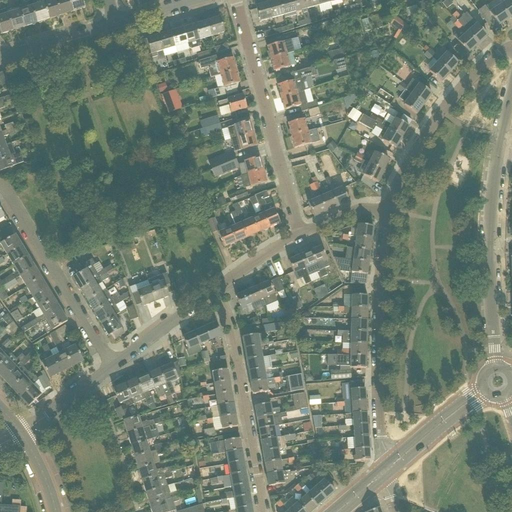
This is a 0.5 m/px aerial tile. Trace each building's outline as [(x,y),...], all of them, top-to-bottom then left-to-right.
[(61,16),(55,0),(54,0),(43,3),(48,20),(61,16)] [(55,0),(61,16),(73,12),(69,0),(55,0)] [(85,8),(82,0),(69,0),(73,12),(85,8)] [(278,0),(268,3),(272,19),(284,16),(279,0),(278,0)] [(279,0),(284,16),(295,12),(291,0),(279,0)] [(291,0),(295,12),(307,9),(304,0),(291,0)] [(304,0),(307,9),(318,6),(316,0),(304,0)] [(378,0),(368,3),(369,8),(381,5),(379,0),(378,0)] [(453,4),(449,0),(446,0),(442,4),(446,9),(453,4)] [(509,19),(511,16),(511,1),(511,0),(505,0),(506,2),(500,6),(509,19)] [(426,9),(423,2),(417,4),(420,11),(426,9)] [(32,7),(36,23),(48,20),(43,3),(32,7)] [(256,6),(260,22),(272,19),(268,3),(256,6)] [(486,7),(486,6),(486,5),(478,12),(491,29),(497,24),(499,26),(509,19),(500,6),(490,13),(486,7)] [(419,13),(416,6),(405,9),(408,17),(419,13)] [(19,11),(24,27),(36,23),(32,7),(19,11)] [(0,32),(1,35),(13,31),(8,15),(6,10),(0,11),(0,32)] [(13,31),(24,27),(19,11),(8,15),(13,31)] [(453,17),(456,21),(460,17),(456,12),(452,16),(453,17)] [(431,27),(433,24),(424,13),(421,15),(431,27)] [(478,45),(487,36),(477,25),(471,30),(468,27),(474,23),(466,13),(457,22),(478,45)] [(383,27),(379,15),(371,17),(374,30),(383,27)] [(458,42),(468,53),(478,45),(457,22),(456,21),(453,17),(450,20),(451,21),(455,26),(460,31),(453,37),(458,42)] [(211,37),(224,33),(219,18),(207,22),(211,37)] [(402,30),(406,25),(396,18),(391,24),(400,32),(402,30)] [(211,37),(207,22),(195,25),(199,40),(200,40),(211,37)] [(183,29),(187,43),(189,48),(191,50),(199,47),(201,44),(200,40),(199,40),(195,25),(183,29)] [(268,31),(263,33),(265,38),(276,35),(275,30),(274,26),(268,28),(268,31)] [(276,35),(288,31),(287,27),(275,30),(276,35)] [(175,47),(187,43),(183,29),(171,32),(175,47)] [(175,47),(171,32),(159,36),(163,50),(164,56),(177,53),(175,47)] [(157,56),(156,52),(163,50),(159,36),(140,41),(153,77),(157,75),(155,71),(150,54),(151,54),(152,58),(157,56)] [(269,58),(270,58),(270,59),(292,53),(294,53),(291,40),(267,47),(269,53),(268,54),(269,58)] [(229,50),(227,44),(215,48),(216,53),(229,50)] [(427,52),(432,57),(435,54),(430,49),(430,50),(426,46),(423,48),(427,52)] [(334,61),(343,58),(341,50),(328,53),(331,62),(334,61)] [(429,61),(432,57),(427,52),(424,55),(429,61)] [(274,72),(289,68),(295,66),(292,53),(270,59),(271,61),(270,61),(271,66),(272,65),(274,72)] [(450,73),(458,64),(446,53),(438,62),(450,73)] [(216,56),(198,62),(200,69),(208,67),(211,78),(220,75),(236,71),(236,69),(237,69),(235,65),(234,65),(233,58),(217,63),(216,56)] [(438,62),(429,72),(441,83),(450,73),(438,62)] [(394,77),(384,70),(379,66),(376,69),(381,73),(391,81),(394,77)] [(290,74),(292,82),(278,86),(281,97),(298,93),(305,91),(303,83),(304,83),(306,79),(306,78),(310,77),(308,70),(290,74)] [(208,91),(210,98),(227,94),(225,87),(239,83),(238,77),(239,76),(237,72),(236,72),(236,71),(220,75),(223,87),(208,91)] [(0,73),(0,82),(3,89),(9,87),(4,72),(0,73)] [(401,83),(399,86),(424,104),(432,94),(413,80),(408,87),(402,83),(401,83)] [(157,86),(160,94),(168,91),(165,83),(157,86)] [(404,105),(417,115),(424,104),(399,86),(397,90),(403,94),(399,99),(406,103),(404,105)] [(161,96),(168,114),(182,109),(175,90),(161,96)] [(284,110),(300,106),(302,112),(307,111),(307,110),(318,107),(317,103),(316,100),(312,102),(309,90),(305,91),(298,93),(281,97),(284,110)] [(354,94),(343,99),(346,111),(356,97),(354,94)] [(246,109),(243,96),(227,100),(227,101),(218,103),(219,109),(228,106),(230,113),(246,109)] [(320,116),(318,107),(307,110),(307,111),(309,118),(320,116)] [(371,135),(395,149),(402,138),(372,120),(363,115),(359,123),(373,131),(371,135)] [(388,115),(384,121),(384,122),(374,116),(372,120),(402,138),(412,121),(402,115),(399,121),(395,119),(388,115)] [(202,129),(206,128),(220,123),(217,116),(200,122),(202,129)] [(288,124),(290,130),(289,131),(290,135),(291,135),(291,136),(307,132),(304,119),(288,124)] [(252,128),(250,122),(227,128),(231,140),(253,134),(253,132),(254,132),(253,127),(252,128)] [(222,132),(220,123),(206,128),(208,137),(222,132)] [(0,147),(5,146),(2,138),(16,133),(14,127),(6,130),(6,131),(0,133),(0,132),(0,147)] [(316,129),(307,132),(291,136),(292,137),(291,138),(292,142),(293,142),(295,149),(319,142),(316,129)] [(234,152),(257,146),(255,140),(256,140),(255,135),(254,136),(253,134),(231,140),(234,152)] [(326,147),(331,153),(337,147),(332,142),(326,147)] [(0,171),(23,163),(20,155),(15,157),(15,155),(12,145),(11,145),(10,144),(5,146),(0,147),(0,171)] [(383,171),(389,160),(375,153),(369,164),(383,171)] [(217,168),(236,160),(233,154),(226,157),(225,155),(214,159),(217,168)] [(261,164),(260,158),(244,163),(247,174),(263,170),(263,169),(264,168),(262,164),(261,164)] [(221,176),(239,168),(236,160),(217,168),(221,176)] [(363,163),(358,173),(363,175),(363,176),(377,183),(383,171),(369,164),(368,166),(363,163)] [(247,174),(247,175),(240,176),(244,189),(266,183),(265,177),(266,176),(265,172),(264,172),(263,170),(247,174)] [(313,184),(316,190),(320,189),(315,177),(311,179),(313,184)] [(337,208),(349,203),(343,188),(331,193),(337,208)] [(231,203),(248,196),(246,190),(229,197),(231,203)] [(266,192),(255,197),(258,204),(262,215),(268,229),(280,224),(271,204),(266,206),(263,200),(269,198),(266,192)] [(337,208),(331,193),(319,198),(326,213),(337,208)] [(226,204),(224,197),(217,200),(220,207),(226,204)] [(258,204),(255,197),(249,199),(252,206),(258,204)] [(319,198),(308,203),(314,218),(326,213),(319,198)] [(251,219),(246,222),(243,216),(238,206),(243,205),(242,202),(233,205),(235,212),(238,219),(246,238),(257,234),(251,219)] [(230,214),(235,226),(229,229),(235,243),(246,238),(238,219),(235,212),(230,214)] [(257,234),(268,229),(262,215),(251,219),(257,234)] [(218,230),(214,218),(208,221),(212,233),(218,230)] [(372,239),(373,227),(358,225),(356,237),(372,239)] [(13,234),(10,228),(9,227),(0,231),(0,237),(1,240),(13,234)] [(218,234),(224,248),(235,243),(229,229),(218,234)] [(21,246),(15,235),(0,243),(7,255),(21,246)] [(372,239),(356,237),(356,241),(355,249),(370,251),(372,239)] [(14,266),(28,257),(21,246),(7,255),(14,266)] [(329,267),(321,247),(310,252),(316,264),(319,271),(323,270),(329,267)] [(355,249),(354,257),(346,256),(346,255),(340,254),(340,259),(369,263),(370,251),(355,249)] [(319,271),(316,264),(310,252),(299,256),(311,283),(322,278),(319,271)] [(305,285),(307,284),(311,283),(299,256),(288,261),(294,274),(297,281),(302,278),(305,285)] [(17,272),(20,276),(34,268),(28,257),(14,266),(17,272)] [(336,263),(339,264),(345,264),(344,265),(353,266),(352,273),(367,275),(369,263),(340,259),(334,259),(336,263)] [(97,274),(93,267),(95,265),(92,260),(78,268),(82,273),(73,278),(80,290),(106,275),(113,270),(110,266),(103,270),(97,274)] [(41,278),(34,268),(20,276),(27,287),(41,278)] [(3,287),(8,284),(15,280),(12,275),(0,282),(0,286),(1,288),(3,287)] [(106,275),(80,290),(87,301),(100,294),(100,293),(96,287),(108,279),(106,275)] [(156,301),(168,297),(167,294),(173,292),(167,277),(161,279),(163,283),(150,287),(156,301)] [(33,298),(47,289),(41,278),(27,287),(33,298)] [(279,278),(271,281),(277,293),(284,290),(279,278)] [(18,284),(15,280),(8,284),(11,289),(18,284)] [(277,302),(268,282),(257,287),(263,300),(266,307),(267,306),(277,302)] [(313,290),(316,297),(318,300),(318,301),(328,294),(327,290),(325,285),(313,290)] [(142,304),(143,306),(156,301),(150,287),(137,292),(138,293),(132,295),(136,306),(142,304)] [(252,304),(263,300),(257,287),(246,292),(252,304)] [(40,309),(54,300),(47,289),(33,298),(40,309)] [(100,294),(87,301),(94,313),(120,297),(117,293),(110,297),(106,290),(100,293),(100,294)] [(101,325),(114,317),(120,313),(116,306),(130,297),(128,292),(120,297),(94,313),(101,325)] [(236,296),(242,311),(246,309),(245,307),(252,304),(246,292),(236,296)] [(368,296),(364,296),(352,296),(352,308),(367,308),(368,296)] [(22,305),(28,301),(25,297),(19,301),(22,305)] [(297,310),(303,308),(299,298),(293,301),(297,310)] [(60,311),(54,300),(40,309),(43,315),(21,329),(24,333),(34,327),(60,311)] [(130,321),(138,318),(133,305),(126,309),(130,321)] [(367,320),(367,308),(352,308),(344,308),(338,308),(338,312),(338,313),(343,313),(343,314),(352,314),(351,320),(367,320)] [(293,319),(295,310),(287,309),(285,317),(293,319)] [(17,322),(22,319),(17,311),(11,314),(17,322)] [(47,334),(52,331),(67,322),(60,311),(34,327),(37,331),(43,327),(47,334)] [(12,332),(17,328),(7,314),(5,316),(1,319),(2,320),(8,326),(5,329),(5,330),(5,331),(8,334),(11,331),(12,332)] [(124,333),(121,328),(114,317),(101,325),(108,336),(112,334),(115,339),(124,333)] [(351,320),(351,326),(351,332),(367,332),(367,320),(351,320)] [(263,326),(264,333),(280,331),(280,328),(284,328),(284,323),(279,323),(279,324),(269,326),(263,326)] [(217,340),(221,338),(222,338),(215,324),(205,328),(210,341),(216,338),(217,340)] [(65,326),(54,332),(54,333),(57,338),(61,347),(72,367),(83,361),(76,346),(71,348),(68,343),(66,344),(61,336),(68,331),(65,326)] [(21,333),(17,328),(12,332),(11,331),(8,334),(13,339),(21,333)] [(199,345),(210,341),(205,328),(194,333),(199,345)] [(297,336),(298,343),(302,342),(307,341),(305,331),(296,333),(297,336)] [(343,336),(343,344),(351,344),(366,344),(367,332),(351,332),(343,332),(337,332),(337,336),(343,336)] [(50,335),(59,354),(53,358),(60,373),(72,367),(61,347),(57,338),(54,333),(50,335)] [(183,338),(188,350),(199,345),(194,333),(183,338)] [(277,337),(278,343),(294,340),(293,334),(277,337)] [(258,335),(242,337),(244,349),(260,346),(258,335)] [(6,349),(12,343),(8,339),(2,345),(6,349)] [(302,342),(298,343),(300,351),(307,350),(306,345),(303,345),(302,342)] [(366,344),(351,344),(351,350),(342,350),(342,352),(337,352),(337,356),(366,357),(366,344)] [(46,355),(50,352),(47,345),(42,348),(46,355)] [(246,360),(262,358),(260,346),(244,349),(246,360)] [(25,358),(3,380),(12,389),(28,373),(23,367),(35,356),(32,351),(25,358)] [(210,363),(208,352),(201,353),(203,364),(210,363)] [(0,365),(0,376),(3,380),(25,358),(22,355),(16,360),(11,354),(7,358),(7,359),(0,365)] [(272,368),(271,361),(270,356),(262,358),(246,360),(248,372),(264,369),(272,368)] [(350,368),(366,369),(366,357),(337,356),(336,366),(350,367),(350,368)] [(41,363),(49,379),(60,373),(53,358),(41,363)] [(180,378),(177,362),(171,365),(159,369),(171,396),(175,394),(170,382),(180,378)] [(153,389),(154,389),(156,395),(163,392),(166,398),(171,396),(159,369),(147,374),(153,389)] [(250,383),(266,381),(264,369),(248,372),(250,383)] [(229,381),(227,370),(212,373),(214,384),(229,381)] [(351,379),(350,370),(330,372),(331,381),(351,379)] [(28,373),(12,389),(20,398),(32,386),(38,381),(35,376),(34,377),(29,372),(28,373)] [(151,397),(148,391),(153,389),(147,374),(136,379),(145,400),(148,406),(152,404),(150,398),(151,397)] [(285,378),(288,393),(304,390),(301,375),(285,378)] [(38,379),(38,381),(44,390),(50,387),(45,376),(38,379)] [(250,383),(252,395),(268,392),(267,387),(275,385),(275,384),(280,383),(279,378),(274,379),(266,381),(250,383)] [(134,404),(145,400),(136,379),(125,384),(134,404)] [(41,395),(40,394),(44,390),(38,381),(32,386),(20,398),(28,407),(33,403),(36,400),(41,395)] [(214,384),(216,395),(231,393),(229,381),(214,384)] [(130,416),(127,408),(134,404),(125,384),(113,389),(121,408),(115,410),(120,421),(130,416)] [(344,402),(365,401),(364,389),(343,391),(343,392),(344,398),(344,402)] [(216,395),(218,407),(233,404),(231,393),(216,395)] [(307,409),(304,394),(292,396),(294,407),(295,412),(303,410),(307,409)] [(352,414),(366,413),(365,401),(344,402),(344,407),(345,414),(352,414)] [(211,415),(206,416),(207,421),(212,420),(220,418),(235,416),(233,404),(218,407),(210,408),(211,415)] [(256,418),(285,413),(284,409),(279,409),(279,408),(271,409),(270,404),(254,407),(256,418)] [(259,430),(274,427),(273,422),(281,421),(281,419),(286,418),(285,413),(256,418),(259,430)] [(366,413),(352,414),(345,414),(344,414),(345,420),(353,420),(353,426),(367,425),(366,413)] [(235,416),(220,418),(222,430),(237,427),(235,416)] [(315,428),(317,428),(322,428),(322,421),(320,421),(319,416),(312,417),(315,428)] [(127,434),(155,425),(153,421),(147,422),(140,424),(138,417),(123,422),(127,434)] [(312,431),(310,423),(302,424),(304,433),(312,431)] [(155,425),(127,434),(131,445),(146,441),(152,439),(150,432),(156,430),(155,425)] [(367,425),(353,426),(354,438),(368,437),(367,425)] [(276,438),(274,427),(259,430),(261,441),(276,438)] [(240,439),(232,440),(231,435),(218,437),(219,443),(216,443),(217,446),(217,450),(218,455),(226,453),(242,451),(240,439)] [(368,437),(354,438),(355,449),(369,448),(368,437)] [(263,452),(278,450),(276,438),(261,441),(263,452)] [(149,453),(146,441),(131,445),(134,457),(149,453)] [(354,456),(354,461),(369,460),(369,448),(355,449),(355,456),(354,456)] [(138,469),(153,465),(160,463),(158,456),(164,454),(162,449),(155,451),(149,453),(134,457),(138,469)] [(280,457),(278,450),(263,452),(265,464),(280,461),(280,457)] [(244,462),(242,451),(226,453),(228,465),(244,462)] [(282,472),(280,461),(265,464),(267,475),(282,472)] [(228,465),(230,476),(246,473),(244,462),(228,465)] [(162,469),(155,471),(153,465),(138,469),(142,481),(170,473),(168,468),(162,470),(162,469)] [(267,475),(269,487),(284,484),(282,472),(267,475)] [(145,493),(160,488),(158,482),(165,480),(171,478),(170,473),(142,481),(145,493)] [(246,473),(230,476),(232,487),(248,485),(246,473)] [(326,500),(335,492),(325,480),(316,488),(326,500)] [(0,511),(19,511),(20,507),(1,506),(3,484),(0,483),(0,511)] [(226,500),(234,498),(235,499),(250,496),(248,485),(232,487),(233,492),(225,494),(225,495),(220,496),(221,501),(226,500)] [(149,505),(177,496),(181,495),(179,490),(170,493),(168,486),(160,488),(145,493),(149,505)] [(316,488),(310,493),(306,496),(317,508),(326,500),(316,488)] [(149,505),(151,511),(170,511),(176,511),(173,503),(179,501),(177,496),(149,505)] [(250,496),(235,499),(237,510),(252,507),(250,496)] [(311,511),(317,508),(306,496),(297,504),(304,511),(311,511)]
